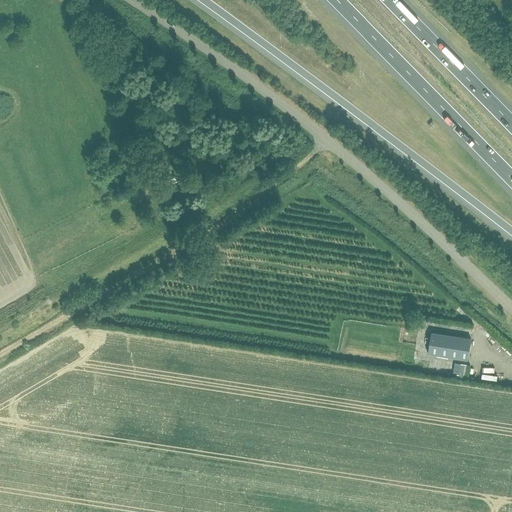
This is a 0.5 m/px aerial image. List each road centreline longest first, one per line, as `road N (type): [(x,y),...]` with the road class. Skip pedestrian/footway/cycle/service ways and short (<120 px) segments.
road 1 (unclassified): [(511,308),(371,177),(129,0)]
road 2 (track): [(326,143),(169,255),(0,357)]
road 3 (motorway): [(202,0),(511,230)]
road 4 (motorway): [(336,0),(511,178)]
road 5 (motorway): [(511,123),(389,0)]
